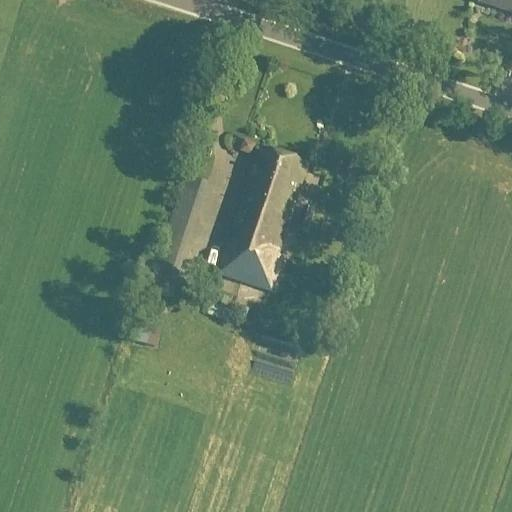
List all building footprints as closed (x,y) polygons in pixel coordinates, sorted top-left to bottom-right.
[(511,0),(479,0),(477,8),(511,18),(511,0)] [(273,259),(304,167),(259,152),(254,168),(251,167),(247,181),(248,182),(230,235),(236,237),(233,248),(226,246),(216,276),(268,294),(279,261),(273,259)] [(202,188),(183,182),(152,278),(170,285),(202,188)] [(311,213),(300,210),(294,230),(306,234),(311,213)] [(232,317),(238,319),(241,311),(226,306),(223,314),(232,317)] [(156,335),(135,329),(130,346),(152,351),(156,335)]
